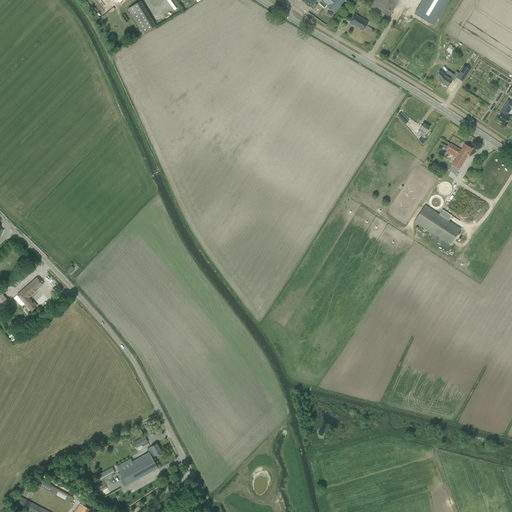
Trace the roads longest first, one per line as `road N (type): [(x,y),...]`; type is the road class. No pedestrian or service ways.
road 1 (unclassified): [(210,511),(125,349),(11,230)]
road 2 (tertiary): [(511,155),(283,14)]
